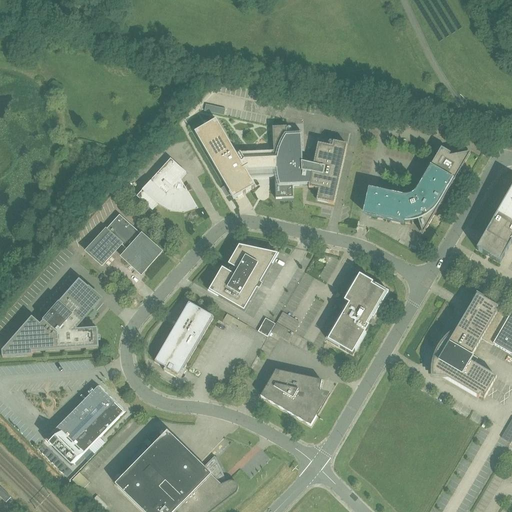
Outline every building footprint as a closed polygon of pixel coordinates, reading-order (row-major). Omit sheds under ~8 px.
[(216,120),(195,132),(233,199),(255,187),(250,178),(275,177),(276,199),(293,198),(293,185),(303,185),(303,186),(304,186),(304,187),(305,187),(306,187),(307,187),(307,186),(308,186),(308,185),(309,185),(309,188),(319,190),(317,201),(334,205),(347,145),(333,142),(332,147),(318,144),(313,166),(310,165),(311,161),(309,160),(305,159),(306,164),(303,163),(301,132),(287,132),(287,127),(273,128),(274,152),(236,153),(216,120)] [(369,189),(363,214),(371,216),(392,221),(397,222),(400,222),(402,223),(405,223),(407,223),(409,223),(412,222),(414,222),(417,221),(418,221),(423,235),(471,153),(454,156),(454,157),(450,157),(450,155),(450,154),(441,149),(434,161),(417,190),(415,192),(414,194),(412,191),(407,193),(407,197),(405,197),(403,197),(403,196),(398,195),(377,191),(369,189)] [(171,159),(137,197),(152,211),(158,205),(169,212),(170,212),(183,213),(184,213),(196,209),(197,209),(180,180),(186,173),(171,159)] [(511,189),(510,193),(477,250),(486,255),(490,258),(500,264),(511,243),(511,189)] [(142,235),(119,216),(106,231),(105,231),(86,252),(102,266),(118,249),(117,248),(120,244),(128,251),(142,235)] [(141,268),(145,271),(161,253),(142,235),(128,251),(122,258),(138,272),(141,268)] [(244,312),(277,255),(239,246),(228,265),(238,271),(235,276),(222,269),(209,291),(244,312)] [(367,325),(372,318),(374,319),(389,293),(375,285),(374,287),(372,286),(373,284),(360,275),(344,302),(349,305),(328,341),(352,355),(369,326),(367,325)] [(43,321),(43,322),(46,324),(43,327),(32,317),(2,352),(2,358),(33,356),(32,352),(99,348),(97,329),(93,329),(81,330),(81,321),(99,300),(87,289),(88,288),(79,280),(43,321)] [(432,370),(432,379),(448,380),(479,398),(480,396),(481,397),(484,399),(496,378),(473,364),(476,359),(472,356),(484,334),(495,340),(493,344),(511,355),(511,311),(510,315),(477,296),(468,311),(462,321),(450,342),(447,339),(445,341),(443,343),(441,345),(440,348),(439,350),(438,351),(437,353),(436,355),(435,358),(434,360),(434,363),(433,366),(433,368),(433,370),(432,370)] [(186,371),(183,369),(213,317),(189,303),(155,362),(165,368),(164,371),(165,371),(178,379),(185,371),(186,371)] [(311,426),(316,417),(314,416),(316,407),(318,406),(319,405),(319,403),(318,401),(322,381),(276,371),(261,397),(311,426)] [(58,428),(45,441),(50,446),(53,443),(75,464),(83,456),(89,450),(94,455),(105,444),(100,439),(126,412),(99,386),(58,428)] [(511,440),(511,420),(501,438),(510,444),(511,440)] [(212,511),(235,495),(236,494),(237,493),(237,492),(238,491),(238,490),(238,489),(238,488),(238,487),(238,486),(237,485),(237,484),(236,484),(235,483),(234,482),(233,482),(232,481),(231,481),(230,482),(228,482),(225,483),(221,479),(222,478),(222,477),(222,476),(222,475),(222,474),(215,459),(217,456),(216,456),(204,468),(167,432),(115,485),(142,511),(212,511)] [(11,498),(1,488),(0,488),(0,497),(6,503),(11,498)]
